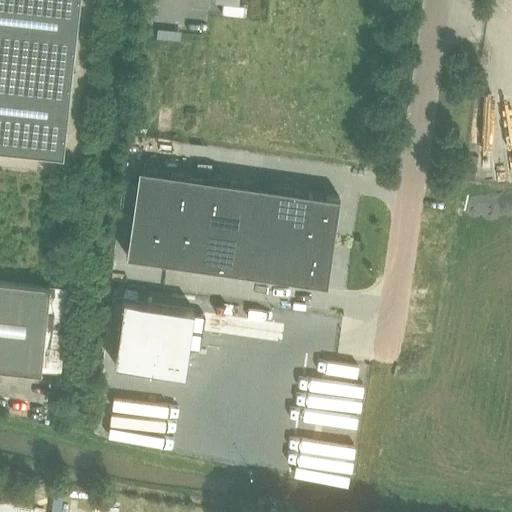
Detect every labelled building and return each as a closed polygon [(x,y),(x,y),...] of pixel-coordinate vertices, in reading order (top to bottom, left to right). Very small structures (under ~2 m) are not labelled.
[(0,0),(0,149),(63,156),(76,33),(79,0),(0,0)] [(138,167),(126,255),(326,283),(338,196),(138,167)] [(0,368),(44,373),(44,370),(53,287),(0,281),(0,368)] [(53,287),(44,370),(60,371),(68,288),(53,287)] [(123,298),(113,363),(184,373),(193,309),(123,298)]
